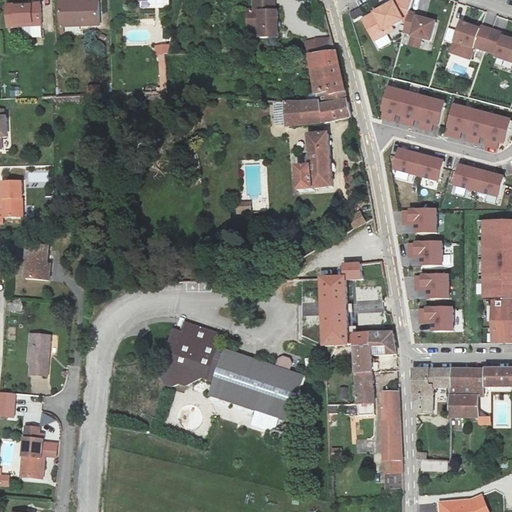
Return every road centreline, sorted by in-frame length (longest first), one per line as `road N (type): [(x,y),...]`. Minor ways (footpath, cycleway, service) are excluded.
road 1 (unclassified): [(366,136),(405,358)]
road 2 (residential): [(82,304),(62,511)]
road 3 (unclassified): [(411,511),(405,358)]
road 4 (residential): [(511,150),(492,158),(391,132),(366,136)]
road 5 (unclassified): [(330,3),(366,136)]
